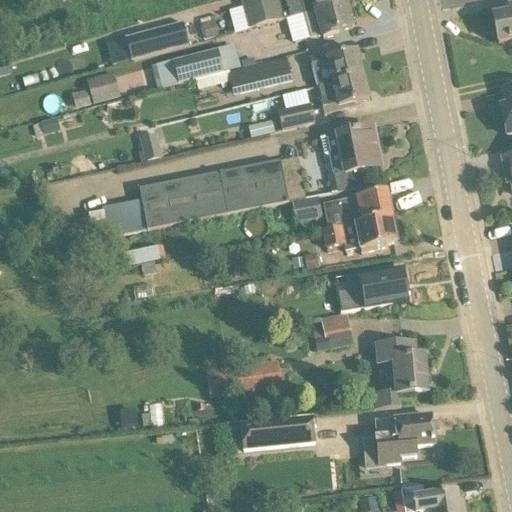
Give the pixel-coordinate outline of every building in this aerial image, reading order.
[(240,0),(249,32),(282,23),(281,19),(275,0),(240,0)] [(282,23),(303,18),(304,19),(346,8),(345,3),(346,0),(298,0),(300,4),(281,19),(282,23)] [(346,8),(304,19),(309,42),(320,39),(321,42),(338,38),(337,35),(353,31),(349,18),(350,15),(349,10),(346,8)] [(498,47),(511,43),(511,9),(508,10),(509,16),(492,19),(498,47)] [(221,38),(218,27),(217,22),(203,26),(203,28),(182,33),(186,48),(221,38)] [(138,61),(182,49),(176,28),(132,40),(138,61)] [(223,73),(222,69),(218,54),(186,63),(173,66),(178,85),(223,73)] [(312,74),(317,89),(331,85),(362,77),(356,54),(341,58),(341,55),(308,63),(312,74)] [(228,76),(230,85),(233,99),(291,85),(286,62),(228,76)] [(87,83),(93,107),(119,100),(113,76),(87,83)] [(369,103),(362,77),(331,85),(335,102),(321,105),(324,118),(355,110),(354,107),(369,103)] [(506,139),(511,137),(511,90),(502,92),(505,107),(499,108),(506,139)] [(72,97),(75,111),(90,108),(86,94),(72,97)] [(277,115),(282,135),(313,128),(309,108),(277,115)] [(40,127),(42,138),(58,134),(55,123),(40,127)] [(272,124),(248,130),(251,141),(275,136),(272,124)] [(362,174),(380,170),(372,131),(335,139),(319,143),(322,158),(326,161),(329,160),(332,178),(333,178),(337,197),(366,191),(362,174)] [(160,149),(160,146),(157,136),(139,140),(141,151),(142,154),(160,149)] [(511,158),(503,160),(508,186),(511,184),(511,158)] [(70,247),(145,234),(306,203),(298,166),(279,170),(278,166),(137,194),(139,204),(100,211),(101,215),(88,218),(89,224),(66,227),(70,247)] [(385,195),(355,201),(358,214),(320,223),(323,236),(391,221),(390,221),(385,195)] [(296,228),(321,222),(317,201),(291,206),(296,228)] [(313,253),(325,251),(326,253),(343,249),(345,256),(359,252),(360,258),(376,254),(376,251),(396,247),(391,221),(323,236),(322,236),(310,238),(313,253)] [(47,238),(45,228),(36,230),(37,239),(47,238)] [(125,272),(141,270),(154,267),(150,252),(122,257),(125,272)] [(168,264),(156,266),(157,275),(170,274),(168,264)] [(156,276),(154,267),(141,270),(143,279),(156,276)] [(401,272),(352,280),(357,312),(407,303),(401,272)] [(316,355),(352,348),(346,318),(319,323),(322,335),(313,337),(316,355)] [(416,360),(415,346),(379,349),(380,365),(395,364),(396,395),(371,398),(373,413),(400,411),(398,398),(427,396),(424,359),(416,360)] [(210,402),(282,391),(278,364),(206,375),(210,402)] [(135,412),(120,414),(121,433),(137,431),(135,412)] [(242,455),(315,448),(312,419),(239,427),(242,455)] [(430,419),(392,423),(391,423),(374,425),(377,472),(401,470),(401,463),(416,461),(415,451),(433,449),(430,419)] [(402,511),(462,511),(461,506),(458,506),(456,495),(424,499),(422,489),(399,493),(402,511)] [(357,511),(375,511),(374,501),(362,503),(362,507),(357,508),(357,511)]
